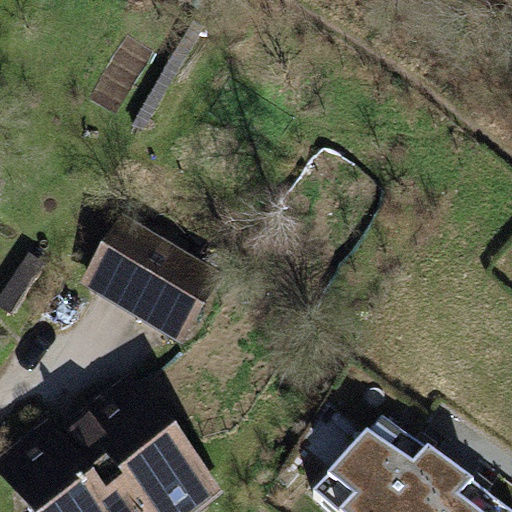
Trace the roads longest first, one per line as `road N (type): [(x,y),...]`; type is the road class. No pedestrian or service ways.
road 1 (track): [(511,136),(295,0)]
road 2 (unknown): [(0,402),(24,379),(111,334)]
